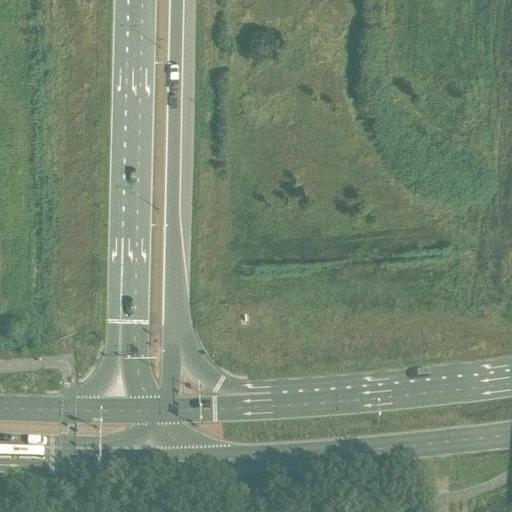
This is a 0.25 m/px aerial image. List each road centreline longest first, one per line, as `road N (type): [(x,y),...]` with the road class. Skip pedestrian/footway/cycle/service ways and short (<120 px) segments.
road 1 (motorway): [(134,0),(126,411)]
road 2 (primary): [(171,462),(511,435)]
road 3 (motorway): [(170,331),(175,0)]
road 4 (primary): [(511,383),(271,406)]
road 5 (primary): [(0,458),(171,462)]
road 6 (motorway): [(271,406),(200,372),(170,331)]
road 7 (primary): [(126,411),(0,407)]
